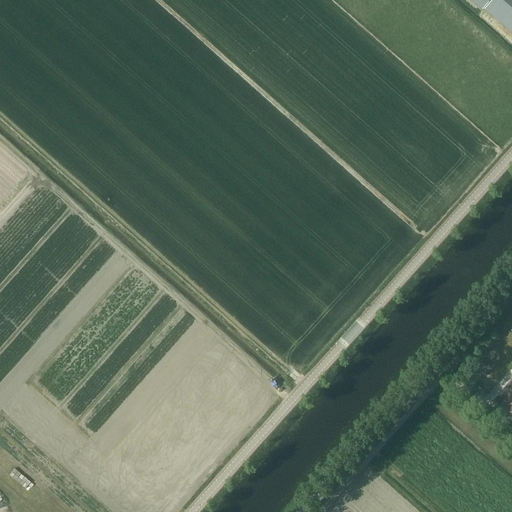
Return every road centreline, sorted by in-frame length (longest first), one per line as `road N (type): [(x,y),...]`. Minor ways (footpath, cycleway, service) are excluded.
road 1 (tertiary): [(511,155),(191,511)]
road 2 (secondary): [(303,511),(511,277)]
